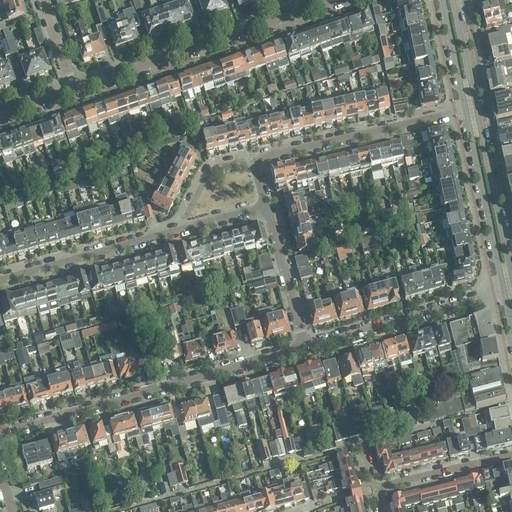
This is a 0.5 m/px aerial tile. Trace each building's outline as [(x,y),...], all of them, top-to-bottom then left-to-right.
[(4,8),(20,3),(19,0),(1,0),(3,3),(0,3),(0,6),(1,9),(4,8)] [(58,8),(66,5),(79,1),(78,0),(63,0),(56,3),(58,8)] [(138,0),(132,0),(136,11),(142,9),(138,0)] [(186,0),(175,4),(182,25),(183,25),(184,26),(185,26),(188,25),(189,24),(188,23),(193,21),(186,0)] [(216,14),(211,0),(198,0),(205,17),(210,16),(211,17),(215,16),(215,15),(215,14),(216,14)] [(223,0),(211,0),(216,14),(217,13),(217,14),(218,15),(222,14),(222,12),(227,10),(223,0)] [(397,12),(402,11),(419,8),(419,7),(417,8),(416,4),(414,3),(414,1),(409,2),(408,0),(407,0),(405,1),(404,0),(399,0),(390,2),(392,13),(397,12)] [(482,9),(481,9),(484,18),(505,13),(507,12),(503,0),(492,0),(493,3),(482,6),(482,9)] [(24,16),(20,3),(4,8),(8,21),(24,16)] [(164,8),(171,29),(172,28),(173,29),(174,30),(177,29),(178,27),(182,25),(175,4),(164,8)] [(372,8),(374,17),(381,16),(379,7),(372,8)] [(164,8),(153,11),(161,32),(165,31),(166,32),(167,33),(170,31),(171,30),(171,29),(164,8)] [(404,22),(422,19),(422,18),(421,18),(420,13),(421,12),(420,10),(419,9),(419,8),(402,11),(404,22)] [(102,25),(107,23),(102,9),(97,11),(102,25)] [(126,22),(120,24),(127,44),(128,44),(128,45),(130,46),(133,44),(134,43),(133,42),(138,41),(134,29),(140,28),(134,9),(128,11),(127,12),(126,12),(126,13),(125,14),(125,15),(125,16),(125,17),(125,18),(126,22)] [(161,32),(153,11),(142,15),(149,36),(154,35),(155,36),(156,36),(159,35),(160,34),(159,33),(161,32)] [(356,15),(362,32),(364,36),(374,32),(373,28),(367,11),(362,13),(361,12),(358,14),(358,15),(356,15)] [(505,13),(484,18),(486,27),(487,27),(487,29),(488,30),(504,26),(508,25),(505,13)] [(351,18),(347,20),(356,47),(360,45),(356,34),(362,32),(356,15),(351,17),(351,18)] [(376,27),(377,27),(384,26),(381,15),(381,16),(374,17),(376,27)] [(401,34),(424,29),(424,28),(425,27),(424,24),(423,23),(422,19),(404,22),(399,23),(401,34)] [(337,23),(336,23),(341,40),(347,38),(349,43),(350,43),(351,48),(356,47),(347,20),(341,21),(340,21),(337,22),(337,23)] [(89,40),(88,41),(82,22),(78,23),(84,42),(77,45),(83,62),(95,58),(89,40)] [(330,25),(325,27),(332,48),(336,47),(335,42),(341,40),(336,23),(335,24),(334,23),(330,24),(330,25)] [(127,44),(120,24),(109,28),(116,48),(120,47),(121,47),(122,48),(125,47),(126,45),(127,44)] [(380,38),(386,37),(385,31),(387,30),(386,25),(384,26),(377,27),(380,38)] [(489,39),(492,51),(494,51),(509,48),(506,35),(511,34),(509,26),(496,30),(498,37),(489,39)] [(100,37),(89,40),(95,58),(106,54),(102,43),(107,41),(102,27),(97,28),(100,37)] [(315,31),(320,47),(322,52),(332,48),(325,27),(320,29),(319,28),(316,29),(316,30),(315,31)] [(7,29),(6,29),(2,30),(6,41),(7,40),(11,55),(17,53),(12,38),(11,39),(7,29)] [(45,43),(40,29),(35,31),(39,45),(45,43)] [(410,43),(426,40),(426,39),(427,38),(427,34),(425,34),(424,29),(401,34),(395,35),(396,39),(408,37),(410,43)] [(309,33),(304,34),(310,51),(320,47),(315,31),(314,31),(313,30),(310,31),(309,33)] [(298,35),(293,37),(299,54),(310,51),(304,34),(300,36),(298,35)] [(299,54),(293,37),(292,37),(291,37),(288,38),(287,39),(283,41),(289,58),(299,54)] [(388,47),(386,37),(380,38),(382,49),(388,47)] [(6,57),(11,55),(7,40),(6,41),(1,42),(6,57)] [(412,54),(429,51),(429,49),(430,48),(429,45),(428,45),(426,40),(410,43),(412,54)] [(271,46),(270,46),(276,63),(282,61),(284,66),(286,72),(290,70),(288,65),(289,65),(281,42),(276,44),(275,43),(271,44),(271,46)] [(278,71),(276,63),(270,46),(269,47),(268,46),(265,47),(265,48),(260,50),(265,66),(268,74),(278,71)] [(510,53),(511,52),(511,46),(509,48),(494,51),(495,55),(493,56),(495,64),(511,60),(510,53)] [(382,49),(384,60),(390,58),(388,47),(382,49)] [(41,50),(30,54),(38,75),(39,75),(40,77),(43,75),(44,74),(44,73),(48,72),(41,50)] [(251,53),(249,54),(255,70),(265,66),(260,50),(255,52),(254,50),(251,52),(251,53)] [(409,66),(414,65),(431,61),(431,60),(432,59),(431,56),(430,55),(429,51),(412,54),(407,55),(409,66)] [(244,55),(239,57),(246,77),(250,76),(249,72),(255,70),(249,54),(247,53),(244,54),(244,55)] [(38,75),(30,54),(19,58),(26,79),(31,77),(32,78),(33,79),(36,78),(37,76),(36,76),(38,75)] [(351,58),(353,64),(352,64),(354,71),(362,68),(361,66),(360,62),(358,56),(351,58)] [(230,60),(229,61),(234,77),(241,75),(246,89),(250,88),(246,77),(239,57),(235,59),(234,57),(230,59),(230,60)] [(370,58),(360,62),(361,66),(362,68),(372,65),(372,63),(371,61),(370,59),(370,58)] [(390,58),(384,60),(383,60),(385,71),(392,69),(390,58)] [(223,63),(218,64),(224,80),(234,77),(229,61),(228,61),(227,60),(223,61),(223,63)] [(416,75),(433,72),(433,71),(434,70),(433,67),(432,66),(431,61),(414,65),(416,75)] [(0,66),(0,76),(4,87),(5,87),(6,88),(9,87),(10,86),(10,85),(15,83),(7,62),(2,63),(3,66),(0,66)] [(209,67),(208,68),(213,84),(224,80),(218,64),(214,66),(213,65),(210,66),(209,67)] [(346,64),(339,66),(342,75),(349,73),(346,64)] [(335,77),(342,75),(339,66),(332,69),(335,77)] [(202,70),(198,71),(203,87),(213,84),(208,68),(207,68),(206,67),(203,68),(202,70)] [(358,73),(358,74),(359,78),(370,75),(368,70),(358,73)] [(488,74),(490,84),(511,78),(511,73),(505,75),(504,70),(488,74)] [(188,75),(193,91),(203,87),(198,71),(193,73),(192,72),(189,73),(188,75)] [(317,73),(317,74),(320,81),(327,78),(324,71),(317,73)] [(418,86),(436,82),(435,82),(436,81),(436,78),(435,77),(433,72),(416,75),(410,77),(411,81),(417,80),(418,86)] [(193,91),(188,75),(187,75),(185,74),(182,75),(182,77),(177,78),(185,101),(189,99),(187,93),(193,91)] [(313,83),(320,81),(317,74),(311,76),(313,83)] [(348,76),(337,79),(338,84),(349,81),(348,76)] [(175,100),(182,98),(175,79),(173,79),(172,78),(169,80),(169,81),(164,83),(170,99),(172,105),(176,103),(175,100)] [(511,78),(490,84),(491,94),(508,90),(507,86),(511,84),(511,78)] [(388,81),(390,91),(396,90),(394,80),(388,81)] [(285,91),(296,87),(293,81),(283,84),(285,91)] [(420,97),(437,93),(437,92),(438,92),(437,87),(436,86),(435,83),(436,83),(436,82),(418,86),(410,88),(411,93),(419,91),(420,97)] [(154,86),(159,103),(170,99),(164,83),(160,84),(158,83),(155,84),(155,86),(154,86)] [(159,103),(154,86),(153,87),(152,86),(149,87),(148,88),(144,90),(151,112),(152,116),(156,114),(155,110),(161,108),(159,103)] [(342,103),(346,120),(347,119),(348,120),(352,119),(352,118),(357,117),(353,100),(349,86),(346,86),(348,99),(347,100),(348,102),(342,103)] [(368,115),(367,115),(368,116),(374,114),(374,113),(379,112),(375,95),(373,89),(362,92),(368,115)] [(151,112),(144,90),(139,92),(138,90),(134,91),(134,93),(133,94),(138,110),(145,108),(147,113),(151,112)] [(353,100),(357,117),(358,117),(359,118),(362,117),(363,116),(367,115),(368,115),(362,92),(362,91),(357,92),(358,99),(353,100)] [(375,95),(379,112),(380,113),(384,112),(385,111),(389,110),(385,91),(380,92),(380,94),(375,95)] [(138,110),(133,94),(132,94),(131,93),(128,94),(128,96),(123,97),(128,113),(138,110)] [(421,108),(438,105),(438,103),(439,102),(439,100),(437,99),(436,94),(437,94),(437,93),(420,97),(419,97),(421,108)] [(511,95),(492,100),(495,110),(511,106),(511,95)] [(243,105),(241,100),(240,96),(234,98),(237,107),(243,105)] [(252,96),(241,100),(243,105),(253,101),(252,96)] [(132,123),(128,113),(123,97),(118,99),(117,98),(114,99),(114,100),(112,101),(118,117),(120,122),(126,120),(128,125),(132,123)] [(392,102),(395,115),(401,113),(399,107),(407,105),(406,99),(396,101),(392,102)] [(118,117),(112,101),(111,101),(110,100),(107,101),(107,103),(103,104),(108,120),(118,117)] [(332,105),(335,122),(336,122),(337,123),(341,122),(342,121),(342,120),(346,120),(342,103),(342,101),(336,102),(337,104),(332,105)] [(324,120),(325,125),(326,125),(330,125),(331,123),(335,122),(332,105),(331,103),(326,105),(326,107),(321,108),(324,120)] [(108,120),(103,104),(98,106),(96,105),(93,106),(93,108),(92,108),(96,120),(97,124),(108,120)] [(312,120),(314,127),(315,127),(316,128),(320,127),(320,126),(325,125),(324,120),(321,108),(320,106),(315,107),(315,109),(310,110),(312,120)] [(511,106),(495,110),(497,121),(498,126),(511,122),(511,106)] [(96,120),(92,108),(91,108),(90,107),(86,108),(86,110),(81,112),(84,120),(87,128),(89,134),(99,130),(97,124),(96,120)] [(199,110),(201,116),(202,117),(209,115),(206,107),(199,110)] [(301,120),(303,130),(304,130),(305,130),(309,129),(309,128),(314,127),(312,120),(310,110),(310,108),(304,110),(305,112),(299,113),(301,120)] [(194,119),(201,116),(199,110),(192,113),(194,119)] [(289,115),(293,132),(294,133),(298,132),(299,131),(303,130),(301,120),(299,113),(299,111),(294,112),(294,114),(289,115)] [(87,128),(84,120),(81,112),(77,113),(76,112),(72,113),(72,115),(71,115),(73,120),(77,131),(87,128)] [(278,118),(282,135),(283,135),(287,134),(288,133),(293,132),(289,115),(288,113),(283,115),(283,117),(278,118)] [(73,120),(71,115),(70,115),(69,114),(66,115),(66,117),(61,119),(66,135),(69,141),(72,151),(77,150),(74,141),(79,139),(77,131),(73,120)] [(267,120),(271,137),(272,137),(272,138),(277,137),(277,136),(282,135),(278,118),(277,116),(272,117),(272,119),(267,120)] [(59,120),(58,118),(57,119),(56,118),(53,119),(52,120),(47,122),(48,123),(55,144),(55,145),(66,141),(64,136),(59,120)] [(256,123),(260,140),(261,140),(262,140),(266,139),(266,138),(271,137),(267,120),(267,118),(261,120),(261,122),(256,123)] [(245,125),(249,142),(250,142),(251,143),(255,142),(255,141),(260,140),(256,123),(256,121),(250,122),(251,124),(245,125)] [(511,122),(498,126),(501,140),(500,140),(502,149),(511,146),(511,122)] [(38,127),(43,143),(45,148),(55,144),(48,123),(44,125),(42,124),(39,125),(39,126),(38,127)] [(192,132),(189,123),(184,125),(187,134),(192,132)] [(235,128),(239,144),(240,145),(244,144),(245,143),(249,142),(245,125),(245,124),(240,125),(240,127),(235,128)] [(32,128),(27,130),(33,147),(43,143),(38,127),(37,127),(36,126),(32,127),(32,128)] [(224,130),(228,147),(229,147),(230,148),(234,147),(234,146),(239,144),(235,128),(234,126),(229,127),(229,129),(224,130)] [(214,133),(218,149),(219,150),(223,149),(223,148),(228,147),(224,130),(224,128),(218,130),(219,132),(214,133)] [(428,143),(430,143),(446,139),(445,135),(444,134),(445,133),(445,130),(444,129),(443,128),(426,132),(428,143)] [(17,134),(23,150),(25,157),(35,153),(33,147),(27,130),(23,132),(22,131),(19,132),(18,133),(17,134)] [(161,142),(172,139),(170,131),(164,133),(164,131),(158,133),(161,142)] [(202,135),(206,152),(207,152),(208,153),(212,152),(213,151),(218,149),(214,133),(213,131),(208,132),(208,134),(202,135)] [(12,136),(7,137),(13,154),(23,150),(17,134),(16,134),(15,133),(12,134),(12,136)] [(153,133),(147,135),(151,145),(157,144),(153,133)] [(145,135),(137,138),(141,150),(149,146),(145,135)] [(0,151),(2,157),(13,154),(7,137),(2,139),(1,138),(0,138),(0,151)] [(406,137),(400,138),(403,149),(414,147),(412,141),(407,142),(406,137)] [(432,153),(433,153),(449,150),(448,145),(449,144),(448,141),(447,141),(447,139),(446,139),(430,143),(432,153)] [(178,156),(175,160),(191,168),(192,168),(194,164),(193,163),(196,159),(193,157),(196,152),(192,150),(193,148),(182,143),(176,154),(178,156)] [(388,147),(392,165),(397,164),(397,162),(403,161),(399,144),(398,144),(398,143),(392,145),(392,146),(388,147)] [(131,155),(137,153),(138,152),(135,145),(129,147),(131,155)] [(128,146),(118,149),(120,157),(130,154),(128,146)] [(377,150),(381,168),(392,165),(388,147),(387,146),(383,147),(382,148),(377,150)] [(505,161),(511,159),(511,148),(503,151),(505,162),(505,161)] [(120,157),(118,149),(107,153),(110,161),(120,157)] [(366,152),(370,169),(372,175),(382,173),(381,168),(377,150),(375,149),(371,150),(371,151),(366,152)] [(421,167),(435,164),(452,161),(451,155),(452,154),(451,152),(450,151),(450,150),(449,150),(433,153),(434,159),(428,160),(428,161),(420,162),(421,167)] [(359,171),(360,173),(365,172),(365,170),(370,169),(366,152),(365,151),(360,152),(360,153),(356,154),(359,171)] [(136,153),(131,163),(139,167),(144,157),(136,153)] [(345,157),(349,173),(349,175),(355,174),(354,172),(359,171),(356,154),(355,154),(350,154),(350,156),(345,157)] [(339,176),(339,178),(344,177),(344,175),(349,173),(345,157),(344,156),(340,157),(339,158),(335,159),(339,176)] [(97,158),(87,161),(89,167),(99,164),(97,158)] [(339,176),(335,159),(334,159),(334,158),(329,159),(329,161),(325,162),(328,178),(329,180),(334,179),(333,177),(339,176)] [(128,159),(117,162),(119,169),(130,167),(128,159)] [(173,165),(170,170),(185,179),(186,178),(187,178),(189,174),(188,173),(191,168),(175,160),(174,160),(171,164),(173,165)] [(328,178),(325,162),(324,162),(323,161),(319,162),(319,163),(314,164),(318,181),(319,182),(323,181),(323,180),(328,178)] [(433,176),(437,175),(455,171),(453,166),(454,166),(453,162),(452,162),(452,161),(435,164),(436,170),(432,171),(433,176)] [(318,181),(314,164),(313,164),(313,163),(308,164),(308,165),(303,167),(307,183),(310,192),(315,191),(312,182),(318,181)] [(74,164),(63,168),(66,176),(77,172),(74,164)] [(297,183),(293,169),(293,165),(282,168),(286,184),(291,183),(291,185),(297,183)] [(62,166),(53,170),(56,180),(66,176),(63,168),(62,166)] [(307,183),(303,167),(302,166),(298,167),(297,168),(293,169),(297,183),(298,187),(302,186),(302,184),(307,183)] [(160,178),(165,180),(180,189),(182,184),(184,184),(186,180),(185,179),(170,170),(165,168),(160,178)] [(286,184),(282,168),(271,170),(275,187),(281,186),(285,201),(290,199),(289,195),(286,184)] [(407,170),(409,180),(419,178),(417,168),(407,170)] [(440,186),(456,182),(457,182),(456,177),(457,176),(456,173),(455,172),(455,171),(437,175),(440,186)] [(45,183),(52,181),(49,172),(43,175),(45,183)] [(85,173),(75,176),(77,183),(87,180),(85,173)] [(45,183),(42,175),(32,178),(35,187),(45,183)] [(72,178),(63,181),(65,187),(66,186),(74,184),(72,178)] [(35,187),(32,179),(22,182),(23,185),(25,190),(35,187)] [(155,183),(147,179),(145,183),(153,187),(155,183)] [(161,185),(158,190),(175,198),(177,194),(179,194),(180,190),(180,189),(165,180),(162,186),(161,185)] [(63,181),(54,183),(57,195),(68,192),(66,186),(65,187),(63,181)] [(409,191),(411,191),(416,190),(414,182),(407,183),(409,191)] [(439,186),(441,197),(458,193),(458,192),(459,191),(458,188),(457,187),(456,182),(440,186),(439,186)] [(16,193),(25,190),(23,185),(14,188),(16,193)] [(10,186),(0,189),(2,192),(4,198),(13,195),(10,186)] [(151,192),(147,200),(153,204),(152,206),(168,214),(173,205),(172,204),(175,198),(158,190),(155,195),(151,192)] [(417,197),(416,190),(411,191),(409,191),(410,198),(417,197)] [(27,192),(22,193),(24,201),(28,200),(27,198),(30,197),(29,194),(28,194),(27,192)] [(458,194),(458,193),(441,197),(443,207),(460,204),(459,199),(460,198),(460,195),(458,194)] [(118,209),(122,225),(128,224),(129,224),(132,223),(132,222),(133,222),(129,206),(126,196),(120,197),(119,194),(114,195),(118,209)] [(16,209),(23,207),(20,195),(12,197),(16,209)] [(290,199),(285,201),(285,202),(285,203),(286,207),(287,207),(288,212),(305,207),(307,207),(306,201),(303,202),(302,196),(299,197),(290,199)] [(5,212),(16,209),(12,198),(1,201),(5,212)] [(334,200),(325,201),(326,204),(337,212),(336,207),(334,200)] [(388,202),(392,217),(394,227),(401,225),(398,214),(396,215),(393,201),(388,202)] [(129,206),(133,222),(133,223),(138,221),(140,222),(143,221),(143,220),(144,219),(140,203),(129,206)] [(95,207),(102,231),(106,229),(108,230),(111,229),(111,228),(112,228),(107,212),(105,206),(106,206),(105,204),(95,207)] [(83,208),(91,234),(96,232),(97,233),(100,232),(101,231),(102,231),(95,207),(94,205),(83,208)] [(403,207),(406,223),(415,221),(411,205),(403,207)] [(144,208),(147,220),(153,218),(150,206),(144,208)] [(446,220),(463,217),(463,215),(464,215),(463,211),(462,211),(461,206),(437,211),(438,215),(445,214),(446,220)] [(305,207),(288,212),(288,213),(289,217),(290,218),(291,222),(308,218),(310,217),(308,212),(306,213),(305,207)] [(107,212),(112,228),(117,227),(118,227),(121,227),(122,225),(118,209),(107,212)] [(327,213),(323,214),(325,222),(334,220),(336,215),(332,212),(327,213)] [(369,212),(360,214),(362,227),(372,225),(369,212)] [(389,228),(394,227),(392,217),(385,218),(386,221),(388,221),(389,228)] [(463,217),(446,220),(448,231),(449,231),(465,227),(464,222),(465,222),(464,218),(463,218),(463,217)] [(75,220),(80,237),(85,235),(86,236),(90,235),(90,234),(91,234),(86,218),(75,220)] [(308,218),(291,222),(291,223),(291,224),(292,228),(293,228),(294,233),(310,228),(312,228),(311,222),(309,223),(308,218)] [(65,223),(70,240),(75,238),(76,239),(79,238),(80,237),(75,220),(65,223)] [(55,226),(60,243),(61,242),(62,243),(65,242),(65,241),(70,240),(65,223),(55,226)] [(360,225),(351,227),(350,228),(352,237),(363,235),(360,225)] [(44,229),(48,246),(50,245),(51,246),(54,245),(55,244),(60,243),(55,226),(44,229)] [(416,226),(408,228),(409,236),(417,234),(416,226)] [(267,246),(261,227),(257,228),(255,227),(252,228),(251,230),(255,246),(261,245),(262,248),(267,246)] [(465,227),(449,231),(452,242),(469,238),(468,233),(469,232),(468,229),(467,229),(466,227),(465,227)] [(310,228),(294,233),(293,234),(294,238),(295,239),(297,243),(313,239),(315,238),(314,233),(312,233),(310,228)] [(33,232),(38,249),(39,248),(40,249),(44,248),(44,247),(48,246),(44,229),(33,232)] [(245,249),(255,246),(251,230),(246,231),(245,230),(242,231),(241,233),(240,233),(245,249)] [(338,233),(341,242),(347,240),(345,231),(338,233)] [(23,235),(27,252),(29,251),(30,252),(33,251),(33,250),(38,249),(33,232),(23,235)] [(230,236),(234,252),(245,249),(240,233),(235,234),(234,233),(231,234),(230,236)] [(371,236),(372,243),(373,246),(380,244),(377,234),(371,236)] [(12,238),(17,255),(18,254),(19,255),(23,254),(23,253),(27,252),(23,235),(12,238)] [(234,252),(230,236),(225,237),(223,236),(220,237),(220,239),(219,239),(223,255),(234,252)] [(359,239),(360,242),(361,246),(372,243),(371,236),(359,239)] [(1,241),(6,258),(7,257),(8,258),(12,257),(13,256),(17,255),(12,238),(1,241)] [(224,257),(223,255),(219,239),(218,239),(217,238),(214,239),(213,241),(208,242),(213,260),(224,257)] [(469,238),(452,242),(454,252),(471,249),(470,243),(471,242),(470,240),(469,239),(469,238)] [(313,239),(297,243),(296,245),(297,248),(298,249),(299,254),(318,248),(317,243),(315,244),(313,239)] [(202,243),(197,245),(203,263),(213,260),(208,242),(202,243)] [(347,243),(333,247),(335,255),(349,252),(347,243)] [(197,245),(192,246),(187,248),(192,266),(203,263),(197,245)] [(181,269),(192,266),(187,248),(186,248),(185,247),(181,248),(181,249),(176,251),(181,269)] [(335,255),(333,247),(323,250),(324,257),(335,255)] [(471,249),(454,252),(456,264),(472,260),(473,260),(472,254),(473,253),(473,250),(471,250),(471,249)] [(181,275),(174,251),(169,252),(168,252),(164,253),(164,254),(163,254),(168,273),(170,278),(181,275)] [(153,257),(152,257),(157,276),(168,273),(163,254),(158,256),(157,255),(153,256),(153,257)] [(263,278),(274,275),(269,255),(262,257),(258,258),(261,271),(263,278)] [(295,258),(296,265),(308,261),(306,255),(295,258)] [(157,276),(152,257),(148,259),(146,258),(142,259),(142,261),(141,261),(147,279),(157,276)] [(472,260),(456,264),(455,264),(458,274),(472,271),(474,271),(474,269),(475,268),(474,265),(473,265),(472,260)] [(130,264),(136,282),(137,287),(148,284),(147,279),(141,261),(137,262),(136,261),(132,263),(131,264),(130,264)] [(308,261),(296,265),(299,273),(310,270),(308,261)] [(136,282),(130,264),(130,263),(124,265),(124,266),(120,267),(125,285),(136,282)] [(428,268),(434,291),(435,291),(436,292),(439,291),(440,290),(445,288),(438,265),(428,268)] [(113,268),(109,270),(114,288),(125,285),(120,267),(119,267),(118,267),(114,268),(113,268)] [(419,271),(425,294),(428,293),(429,294),(433,293),(433,292),(434,291),(428,268),(427,268),(419,271)] [(114,288),(109,270),(108,270),(107,270),(103,270),(103,272),(98,273),(104,291),(114,288)] [(312,277),(310,270),(299,273),(301,280),(312,277)] [(261,271),(251,274),(253,281),(263,278),(261,271)] [(409,273),(416,296),(417,296),(418,297),(421,296),(422,295),(425,294),(419,271),(409,273)] [(472,271),(458,274),(452,276),(453,281),(445,283),(446,288),(461,285),(464,284),(463,283),(468,282),(468,279),(472,279),(471,277),(473,275),(472,271)] [(104,291),(98,273),(97,273),(96,272),(92,273),(92,274),(87,276),(92,294),(104,291)] [(399,277),(406,299),(411,298),(412,299),(414,298),(415,296),(416,296),(409,273),(402,276),(400,276),(399,277)] [(253,281),(251,274),(244,276),(246,283),(253,281)] [(74,279),(74,280),(79,296),(90,293),(85,276),(80,278),(79,277),(76,278),(75,279),(74,279)] [(277,284),(275,278),(264,281),(266,287),(277,284)] [(383,281),(389,304),(392,303),(393,304),(397,303),(397,302),(400,301),(393,278),(383,281)] [(79,296),(74,280),(70,281),(68,280),(65,281),(65,282),(63,283),(68,299),(79,296)] [(238,281),(231,283),(233,289),(240,287),(238,281)] [(254,290),(266,287),(264,281),(252,284),(254,290)] [(374,289),(379,308),(384,307),(384,305),(389,304),(383,281),(372,284),(374,289)] [(54,285),(53,286),(57,302),(58,302),(68,299),(63,283),(59,284),(58,283),(55,284),(54,285)] [(57,302),(53,286),(49,287),(48,286),(42,288),(47,305),(53,303),(54,308),(59,306),(58,302),(57,302)] [(198,290),(200,296),(209,294),(208,286),(198,289),(198,290)] [(37,290),(32,292),(37,308),(47,305),(42,288),(36,289),(37,290)] [(368,310),(371,309),(372,309),(374,309),(379,308),(374,289),(363,292),(368,310)] [(198,290),(188,293),(190,299),(200,296),(198,290)] [(38,314),(37,308),(32,292),(31,292),(30,291),(27,292),(26,293),(21,295),(28,317),(38,314)] [(15,296),(11,298),(17,320),(28,317),(21,295),(20,295),(19,294),(16,295),(15,296)] [(359,295),(347,299),(352,316),(358,314),(358,313),(363,311),(359,295)] [(340,318),(344,317),(345,316),(346,317),(352,316),(347,299),(340,301),(339,296),(334,297),(340,318)] [(17,320),(11,298),(11,297),(10,298),(8,297),(5,298),(4,299),(0,300),(0,301),(4,317),(2,318),(4,324),(17,320)] [(308,306),(313,325),(319,324),(319,325),(325,323),(320,306),(319,302),(308,306)] [(332,303),(320,306),(325,323),(331,321),(331,320),(336,319),(332,303)] [(168,308),(170,316),(182,312),(180,304),(168,308)] [(242,308),(236,310),(240,325),(245,324),(246,324),(242,308)] [(240,325),(236,310),(230,311),(234,327),(240,325)] [(278,336),(274,320),(272,315),(271,310),(260,313),(267,339),(272,337),(272,338),(278,336)] [(290,332),(284,312),(272,315),(274,320),(278,336),(285,335),(284,334),(290,332)] [(111,321),(109,313),(102,315),(104,323),(111,321)] [(457,350),(493,339),(493,337),(492,334),(489,316),(486,314),(481,316),(462,321),(450,325),(457,350)] [(85,319),(75,322),(77,331),(88,328),(85,319)] [(98,325),(97,319),(87,322),(89,328),(98,325)] [(257,321),(246,324),(245,324),(251,344),(256,343),(256,345),(262,343),(262,341),(263,341),(257,321)] [(103,327),(105,332),(117,328),(115,323),(103,327)] [(103,327),(92,330),(93,335),(105,332),(103,327)] [(438,328),(435,329),(434,331),(433,331),(439,354),(451,351),(449,346),(445,328),(439,329),(438,328)] [(56,337),(64,335),(63,329),(55,331),(55,332),(56,337)] [(92,330),(82,333),(83,338),(93,335),(92,330)] [(419,335),(424,352),(436,349),(431,331),(425,333),(424,332),(421,333),(421,334),(419,335)] [(55,332),(43,335),(44,340),(56,337),(55,332)] [(43,335),(42,333),(32,335),(35,343),(44,340),(43,335)] [(232,333),(222,336),(226,351),(237,348),(235,342),(239,341),(236,333),(233,334),(232,333)] [(70,335),(72,340),(75,351),(82,349),(78,334),(70,335)] [(413,356),(424,352),(419,335),(417,334),(414,335),(413,336),(408,338),(413,356)] [(226,351),(222,336),(211,339),(215,354),(226,351)] [(174,338),(162,342),(167,359),(179,355),(174,338)] [(405,338),(393,341),(398,358),(400,365),(411,362),(405,338)] [(457,352),(452,353),(450,354),(461,390),(423,400),(429,423),(464,413),(465,415),(466,415),(466,414),(504,403),(504,404),(505,404),(503,389),(500,390),(497,376),(499,375),(498,370),(494,358),(497,358),(493,339),(457,350),(457,352)] [(32,346),(31,345),(30,340),(23,342),(25,348),(32,346)] [(392,360),(398,358),(393,341),(383,344),(387,360),(386,361),(388,368),(390,373),(390,374),(396,372),(392,360)] [(203,342),(192,345),(196,359),(207,357),(203,342)] [(192,345),(181,348),(185,362),(196,359),(192,345)] [(379,345),(368,348),(376,377),(384,375),(386,382),(390,380),(388,374),(390,373),(388,368),(386,361),(384,362),(379,345)] [(35,347),(27,349),(29,355),(37,353),(35,347)] [(118,347),(110,349),(112,355),(119,353),(118,347)] [(362,375),(365,383),(370,381),(370,379),(376,378),(376,377),(368,348),(356,351),(361,368),(363,375),(362,375)] [(31,364),(29,355),(27,349),(16,352),(21,367),(31,364)] [(13,353),(3,356),(5,362),(15,359),(13,353)] [(355,356),(339,360),(345,380),(352,377),(355,387),(363,385),(355,356)] [(130,360),(127,361),(131,378),(137,376),(136,373),(141,372),(138,358),(134,359),(134,360),(130,361),(130,360)] [(101,362),(107,383),(111,382),(113,383),(115,382),(116,381),(117,381),(113,365),(107,367),(105,361),(101,362)] [(131,378),(127,361),(124,362),(124,363),(120,364),(120,363),(116,364),(120,378),(125,377),(126,379),(131,378)] [(92,370),(96,385),(97,385),(97,386),(102,385),(102,384),(106,383),(107,383),(101,362),(90,365),(92,370)] [(323,365),(328,384),(330,390),(335,388),(334,382),(340,380),(335,362),(323,365)] [(80,369),(85,389),(86,389),(86,388),(90,387),(91,388),(95,387),(95,386),(96,385),(92,370),(85,372),(83,363),(78,364),(80,369)] [(307,366),(314,389),(326,385),(319,363),(312,365),(312,364),(307,366)] [(70,372),(75,392),(77,392),(78,392),(80,392),(81,390),(85,389),(80,369),(78,364),(74,365),(75,371),(70,372)] [(296,370),(301,386),(304,396),(315,393),(314,389),(307,366),(304,367),(304,368),(296,370)] [(71,394),(72,393),(66,369),(56,372),(56,374),(62,395),(66,394),(67,395),(71,394)] [(286,395),(287,395),(287,396),(299,393),(292,371),(285,373),(285,372),(281,373),(286,395)] [(275,398),(286,395),(281,373),(276,374),(277,375),(269,378),(275,398)] [(47,382),(51,398),(52,398),(53,398),(56,398),(57,396),(62,395),(62,396),(62,395),(56,374),(45,377),(47,382)] [(259,382),(265,405),(269,404),(267,396),(272,395),(267,379),(259,382)] [(423,398),(433,395),(429,381),(419,384),(423,398)] [(37,386),(41,401),(45,400),(46,400),(50,399),(50,398),(51,398),(47,382),(36,385),(37,386)] [(241,387),(246,402),(247,407),(251,406),(249,399),(253,398),(254,400),(255,400),(250,384),(250,382),(241,385),(241,387)] [(250,384),(255,400),(259,398),(262,411),(267,410),(265,405),(259,382),(250,384)] [(0,389),(2,395),(6,410),(7,410),(9,410),(12,410),(12,408),(17,407),(17,408),(13,392),(11,386),(0,389)] [(26,388),(30,404),(31,404),(32,405),(36,404),(37,403),(41,401),(37,386),(26,388)] [(246,402),(241,387),(232,389),(243,426),(246,425),(243,411),(241,404),(246,402)] [(24,389),(13,392),(17,408),(22,407),(22,408),(27,406),(27,405),(28,405),(24,389)] [(243,426),(232,389),(224,392),(228,407),(233,406),(238,427),(243,426)] [(222,396),(213,398),(222,427),(230,425),(222,396)] [(193,404),(198,421),(200,428),(214,425),(207,400),(200,402),(199,402),(199,401),(198,401),(197,401),(196,402),(195,402),(194,403),(194,404),(193,404)] [(198,421),(193,404),(192,404),(191,404),(190,404),(189,404),(188,404),(187,405),(186,405),(186,406),(179,408),(184,424),(198,421)] [(159,408),(163,424),(170,423),(171,427),(175,426),(170,405),(165,407),(165,406),(159,407),(160,408),(159,408)] [(165,429),(163,424),(159,408),(148,411),(152,427),(154,432),(165,429)] [(385,411),(386,414),(390,429),(397,427),(392,409),(385,411)] [(509,417),(507,409),(488,413),(490,420),(485,421),(486,426),(509,421),(509,417)] [(141,430),(140,431),(144,447),(149,445),(146,436),(147,435),(147,434),(145,429),(152,427),(148,411),(146,412),(146,411),(142,412),(142,413),(137,414),(141,430)] [(409,424),(416,423),(413,412),(401,415),(405,430),(410,428),(409,424)] [(390,429),(386,414),(379,416),(383,431),(390,429)] [(121,419),(126,435),(127,439),(134,437),(135,438),(136,438),(139,448),(144,447),(140,431),(139,431),(137,431),(133,416),(129,417),(127,417),(126,416),(123,417),(123,418),(121,419)] [(372,416),(366,417),(370,433),(377,431),(372,416)] [(471,430),(477,428),(474,416),(469,417),(469,420),(471,430)] [(370,433),(366,417),(359,419),(363,435),(370,433)] [(115,438),(126,435),(121,419),(120,419),(119,418),(116,419),(116,420),(114,420),(114,421),(110,422),(115,438)] [(350,422),(354,437),(363,435),(359,419),(350,422)] [(477,428),(471,430),(469,420),(461,422),(464,433),(465,436),(467,436),(468,439),(481,436),(480,434),(486,433),(486,431),(492,429),(493,435),(511,431),(509,421),(486,426),(480,428),(477,428)] [(446,443),(450,459),(460,457),(453,428),(452,428),(451,421),(442,423),(444,430),(448,429),(451,442),(446,443)] [(354,437),(350,422),(344,424),(348,439),(354,437)] [(112,437),(106,439),(102,423),(100,424),(100,423),(96,425),(93,426),(89,427),(91,436),(93,445),(107,441),(110,454),(116,452),(114,446),(112,437)] [(344,424),(338,425),(342,441),(348,439),(344,424)] [(342,441),(338,425),(332,427),(336,442),(342,441)] [(177,429),(181,440),(182,446),(186,445),(185,439),(188,438),(185,427),(177,429)] [(452,428),(453,428),(460,457),(470,454),(465,436),(464,433),(459,435),(457,427),(452,428)] [(75,432),(74,432),(78,448),(79,448),(89,446),(85,429),(80,431),(78,430),(76,430),(75,432)] [(318,431),(312,433),(316,448),(322,446),(318,431)] [(511,432),(511,431),(493,435),(492,435),(492,436),(489,437),(474,440),(476,453),(511,445),(511,432)] [(68,432),(63,434),(68,452),(75,450),(78,462),(82,461),(79,448),(78,448),(74,432),(69,433),(68,432)] [(316,448),(312,433),(306,435),(310,449),(316,448)] [(68,452),(63,434),(58,435),(57,437),(53,438),(57,454),(68,452)] [(373,444),(375,454),(389,451),(388,446),(393,444),(393,445),(397,444),(396,438),(391,439),(392,440),(373,444)] [(439,446),(435,447),(438,461),(447,459),(442,438),(438,439),(439,446)] [(276,442),(277,446),(279,457),(285,455),(281,439),(275,441),(276,442)] [(299,440),(292,441),(295,453),(302,452),(299,440)] [(295,453),(292,441),(284,443),(287,455),(295,453)] [(430,464),(438,461),(435,447),(430,449),(429,442),(425,443),(430,464)] [(41,443),(34,445),(40,467),(53,463),(51,456),(52,456),(50,448),(49,449),(47,443),(41,445),(41,443)] [(264,463),(270,461),(272,461),(267,443),(259,445),(264,463)] [(430,464),(425,443),(420,444),(422,451),(417,452),(421,466),(430,464)] [(40,467),(34,445),(27,447),(28,449),(22,450),(23,456),(25,463),(27,470),(40,467)] [(279,457),(277,446),(271,448),(274,458),(279,457)] [(412,468),(421,466),(417,452),(412,453),(411,447),(407,448),(412,468)] [(399,456),(403,470),(412,468),(407,448),(402,449),(404,455),(399,456)] [(390,458),(391,458),(389,451),(375,454),(378,463),(381,462),(391,460),(390,458)] [(324,470),(352,463),(349,454),(336,458),(337,463),(323,466),(324,470)] [(399,456),(391,458),(390,458),(391,460),(394,472),(403,470),(399,456)] [(394,472),(391,460),(381,462),(384,475),(394,472)] [(56,462),(60,476),(65,474),(61,461),(56,462)] [(340,471),(341,476),(354,472),(352,463),(324,470),(325,474),(331,473),(331,474),(340,471)] [(182,465),(174,467),(174,469),(179,485),(187,483),(182,465)] [(511,465),(499,468),(482,472),(485,485),(506,480),(511,478),(511,465)] [(172,475),(171,475),(166,476),(170,488),(179,485),(174,469),(170,470),(172,475)] [(329,488),(356,481),(354,472),(341,476),(342,481),(328,484),(329,488)] [(480,476),(471,478),(479,506),(482,505),(479,491),(484,490),(480,476)] [(39,484),(44,483),(43,477),(29,481),(31,487),(39,484)] [(62,484),(61,478),(44,483),(39,484),(41,490),(62,484)] [(480,511),(479,506),(471,478),(463,480),(466,494),(471,493),(475,511),(480,511)] [(511,478),(506,480),(507,484),(502,486),(502,488),(501,488),(502,492),(511,489),(511,478)] [(287,480),(288,483),(294,504),(304,501),(310,499),(306,484),(300,485),(299,480),(293,482),(293,479),(287,480)] [(463,480),(454,483),(461,511),(464,510),(461,495),(466,494),(463,480)] [(146,481),(140,483),(143,495),(149,493),(146,481)] [(347,510),(363,506),(361,498),(360,493),(359,489),(357,481),(356,481),(329,488),(326,489),(327,493),(335,491),(335,492),(342,490),(342,493),(349,491),(351,496),(352,501),(345,502),(347,510)] [(140,483),(134,485),(137,497),(143,495),(140,483)] [(284,507),(294,504),(288,483),(283,485),(284,489),(280,491),(284,507)] [(445,488),(449,501),(453,500),(456,511),(461,511),(454,483),(453,483),(454,484),(453,484),(453,486),(445,488)] [(62,484),(41,490),(42,496),(36,498),(37,499),(35,500),(37,505),(38,505),(39,506),(37,507),(38,510),(40,510),(40,511),(55,507),(51,494),(64,490),(62,484)] [(162,496),(170,494),(167,484),(159,485),(162,496)] [(260,493),(263,492),(264,492),(266,496),(261,497),(264,511),(273,511),(274,511),(275,511),(274,510),(268,489),(263,490),(262,487),(258,488),(260,493)] [(274,487),(268,489),(274,510),(284,507),(280,491),(275,492),(274,487)] [(445,488),(436,490),(441,511),(445,511),(443,503),(449,501),(445,488)] [(511,502),(511,501),(511,489),(502,492),(489,494),(492,507),(501,506),(500,498),(510,496),(511,502)] [(314,501),(320,499),(317,490),(311,492),(314,501)] [(427,492),(431,506),(436,505),(437,511),(441,511),(436,490),(427,492)] [(254,511),(251,500),(246,501),(244,491),(240,493),(240,496),(245,511),(254,511)] [(408,494),(411,508),(417,507),(418,511),(422,511),(417,492),(408,494)] [(418,492),(417,492),(422,511),(426,511),(426,507),(431,506),(427,492),(419,495),(419,493),(418,493),(418,492)] [(228,506),(225,497),(225,494),(221,495),(223,502),(223,503),(225,511),(235,511),(233,505),(228,506)] [(245,511),(240,496),(235,497),(234,494),(230,495),(233,505),(235,511),(245,511)] [(408,494),(399,496),(402,508),(403,508),(405,507),(406,509),(411,508),(408,494)] [(388,506),(389,511),(400,511),(404,511),(403,508),(402,508),(399,496),(390,499),(392,505),(388,506)] [(264,511),(261,497),(251,500),(254,511),(264,511)] [(204,506),(205,511),(215,511),(215,510),(210,511),(206,499),(202,500),(204,506)] [(225,511),(223,503),(223,502),(217,503),(216,499),(212,500),(215,510),(215,511),(225,511)] [(83,511),(92,511),(89,501),(81,503),(83,511)] [(197,502),(193,503),(195,511),(205,511),(204,506),(199,508),(197,502)]
